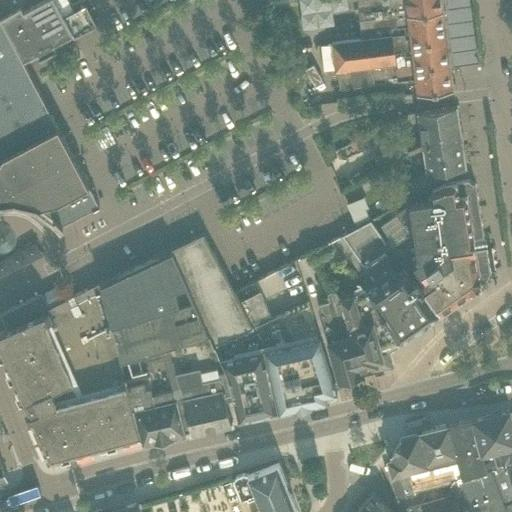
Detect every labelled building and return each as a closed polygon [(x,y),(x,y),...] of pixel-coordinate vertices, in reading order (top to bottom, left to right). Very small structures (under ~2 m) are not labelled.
[(97,26),(85,5),(64,16),(55,0),(43,0),(33,5),(54,44),(72,35),(74,38),(97,26)] [(300,0),(303,28),(334,24),(331,0),(300,0)] [(442,9),(441,0),(356,0),(359,20),(408,14),(442,9)] [(54,44),(33,5),(23,11),(21,5),(3,15),(0,17),(23,61),(37,53),(40,58),(57,49),(54,44)] [(449,62),(442,10),(442,9),(408,14),(410,24),(397,26),(398,33),(332,41),(336,69),(357,66),(357,67),(378,64),(380,74),(397,72),(396,69),(449,62)] [(0,17),(0,202),(13,201),(16,201),(35,206),(37,207),(53,219),(61,227),(63,225),(62,224),(99,205),(23,61),(0,17)] [(453,88),(449,62),(396,69),(397,72),(380,74),(378,64),(357,67),(357,66),(336,69),(339,91),(373,87),(372,79),(391,76),(392,80),(410,78),(410,80),(416,79),(418,92),(453,88)] [(406,141),(375,158),(381,169),(410,153),(423,148),(423,147),(462,140),(456,107),(418,113),(422,139),(408,145),(406,141)] [(410,187),(391,197),(395,206),(414,196),(413,193),(421,189),(440,181),(436,172),(466,168),(462,140),(423,147),(423,148),(427,171),(407,180),(410,187)] [(476,249),(474,238),(484,236),(476,184),(468,180),(444,184),(434,187),(436,199),(410,203),(410,205),(397,212),(405,228),(413,226),(413,229),(389,245),(413,280),(417,277),(421,282),(420,282),(441,312),(481,284),(481,283),(487,278),(490,270),(486,248),(476,249)] [(348,203),(354,218),(370,212),(364,197),(348,203)] [(413,280),(389,245),(388,245),(370,219),(357,227),(356,226),(345,232),(346,233),(342,234),(377,285),(367,292),(384,320),(398,343),(441,312),(420,282),(421,282),(417,277),(413,280)] [(207,241),(174,256),(193,300),(208,335),(212,343),(214,345),(253,327),(240,302),(235,292),(234,291),(233,288),(223,270),(207,241)] [(311,254),(317,264),(337,252),(332,242),(311,254)] [(171,249),(142,262),(145,270),(169,347),(208,335),(193,300),(174,256),(171,249)] [(120,273),(100,282),(111,325),(121,361),(163,349),(175,388),(153,393),(163,437),(185,432),(181,412),(177,397),(178,396),(183,395),(180,383),(176,371),(169,347),(145,270),(142,262),(133,266),(120,273)] [(7,329),(0,332),(0,350),(27,412),(37,433),(48,459),(49,460),(141,436),(133,408),(127,384),(123,370),(121,361),(111,325),(100,282),(67,298),(48,308),(41,294),(41,293),(0,314),(7,329)] [(364,288),(355,294),(340,298),(342,304),(343,304),(361,368),(363,374),(365,373),(373,365),(381,362),(386,364),(391,363),(388,352),(400,345),(398,343),(384,320),(367,292),(364,288)] [(361,368),(343,304),(342,304),(340,298),(335,290),(328,293),(330,300),(319,305),(329,342),(339,381),(363,374),(361,368)] [(258,292),(240,302),(253,327),(261,343),(266,360),(278,357),(285,389),(290,408),(330,399),(328,393),(338,391),(332,372),(320,332),(309,302),(294,309),(297,316),(274,326),(258,292)] [(253,327),(214,345),(225,368),(227,373),(234,400),(238,420),(279,410),(270,375),(266,360),(261,343),(253,327)] [(200,365),(176,371),(180,383),(183,395),(187,411),(191,431),(232,421),(228,402),(219,370),(218,365),(201,369),(200,365)] [(140,381),(127,384),(133,408),(141,436),(142,442),(163,437),(153,393),(149,394),(147,387),(142,388),(140,381)] [(510,410),(472,419),(484,462),(495,459),(496,463),(505,461),(511,489),(511,419),(510,413),(510,410)] [(472,419),(448,425),(456,457),(458,456),(463,475),(460,476),(450,479),(455,493),(461,511),(511,511),(511,489),(505,461),(496,463),(495,459),(484,462),(472,419)] [(393,458),(388,459),(397,494),(404,493),(450,479),(460,476),(463,475),(458,456),(456,457),(448,425),(422,431),(401,436),(391,453),(393,458)] [(258,511),(292,511),(297,510),(278,463),(248,475),(248,474),(243,473),(236,476),(233,480),(241,500),(247,498),(248,500),(257,497),(262,510),(258,511)] [(393,511),(376,496),(376,495),(374,493),(372,495),(373,496),(358,511),(393,511)] [(461,511),(455,493),(420,503),(422,511),(461,511)] [(143,511),(140,501),(115,509),(115,511),(143,511)]
